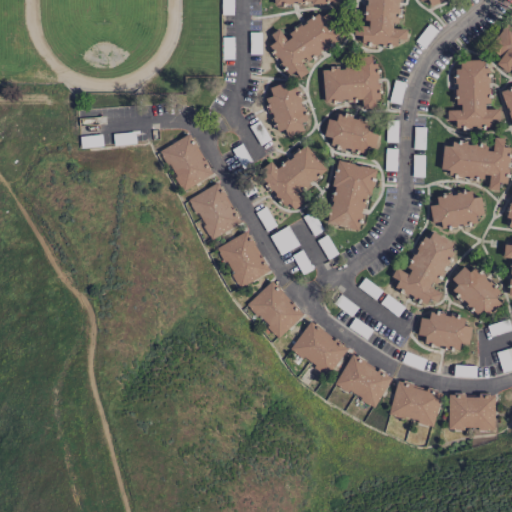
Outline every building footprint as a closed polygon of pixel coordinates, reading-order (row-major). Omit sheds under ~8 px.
[(365,0),(363,25),(356,25),(355,34),(361,34),(360,42),(397,45),(397,38),(406,39),(406,28),(397,27),(399,0),(365,0)] [(309,71),(302,61),(342,36),(326,10),(283,36),(279,28),(269,34),(274,41),(269,44),(292,81),(309,71)] [(493,40),(500,44),(490,60),(510,73),(511,68),(511,28),(504,24),(493,40)] [(491,125),(491,118),(500,118),(499,108),(490,108),(489,67),(483,67),(483,59),(460,60),(460,67),(455,68),(456,109),(446,110),(447,120),(455,120),(455,126),(491,125)] [(324,101),(360,98),(361,108),(375,107),(374,99),(380,99),(376,62),(371,63),(371,61),(321,66),(324,101)] [(268,87),(271,96),(265,98),(276,131),(284,129),(286,136),(309,129),(292,79),(268,87)] [(511,85),(500,90),(511,126),(511,85)] [(373,148),(380,124),(337,112),(335,120),(327,118),(323,134),(332,137),(329,145),(364,154),(366,146),(373,148)] [(211,175),(190,133),(159,148),(180,190),(211,175)] [(506,183),(511,147),(503,146),(504,138),(494,136),(492,148),(450,141),(450,146),(443,145),(439,172),(487,180),(485,188),(497,190),(498,181),(506,183)] [(326,170),(306,145),(276,168),(271,162),(258,172),(290,212),(304,201),(297,192),(326,170)] [(374,168),(336,160),(330,190),(323,222),(360,230),(374,168)] [(240,222),(217,181),(188,198),(210,238),(240,222)] [(483,213),(481,195),(472,196),(471,191),(435,195),(436,204),(429,204),(431,222),(440,221),(440,226),(477,222),(476,214),(483,213)] [(238,287),(268,270),(245,230),(215,247),(238,287)] [(405,272),(395,267),(390,276),(397,280),(394,287),(425,303),(428,297),(436,302),(441,292),(434,288),(452,252),(449,250),(453,242),(431,231),(428,238),(423,236),(405,272)] [(511,257),(511,260),(508,295),(511,295),(511,240),(504,240),(502,257),(511,257)] [(487,315),(500,302),(494,297),(500,291),(474,266),(468,271),(463,266),(446,282),(477,313),(481,309),(487,315)] [(302,314),(271,280),(246,303),(277,337),(302,314)] [(471,326),(463,324),(464,318),(429,311),(428,318),(420,317),(416,334),(425,336),(423,342),(458,348),(459,342),(468,344),(471,326)] [(326,375),(346,347),(309,320),(289,348),(326,375)] [(390,374),(348,355),(334,386),(376,405),(390,374)] [(441,392),(396,380),(387,414),(432,425),(441,392)] [(494,393),(447,394),(447,429),(494,428),(494,393)]
